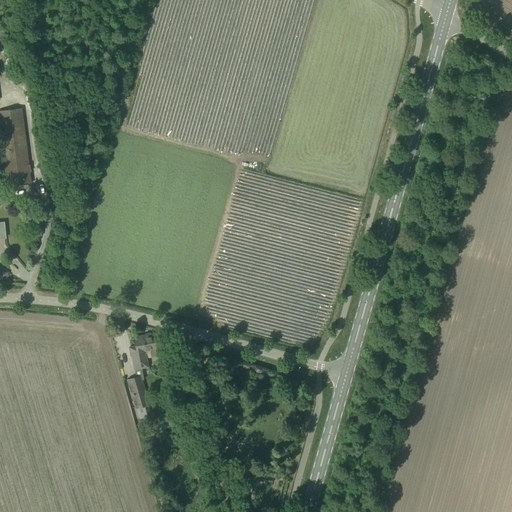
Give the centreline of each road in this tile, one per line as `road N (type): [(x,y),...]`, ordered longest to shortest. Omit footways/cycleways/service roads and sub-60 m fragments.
road 1 (secondary): [(346,375),(446,17)]
road 2 (unclassified): [(0,297),(114,311),(346,375)]
road 3 (secondary): [(309,511),(346,375)]
